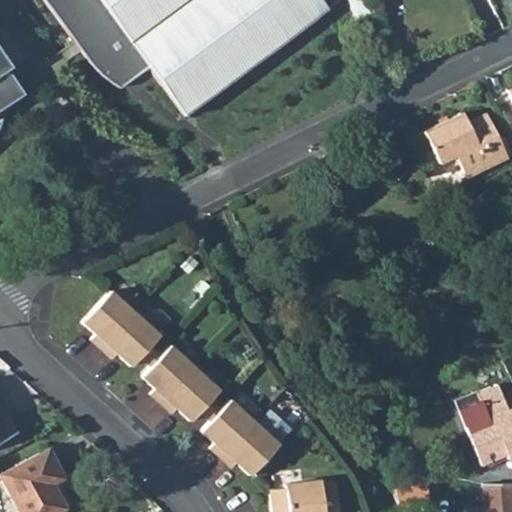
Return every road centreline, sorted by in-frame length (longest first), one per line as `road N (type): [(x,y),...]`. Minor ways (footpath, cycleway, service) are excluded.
road 1 (residential): [(511,49),(23,279),(0,309)]
road 2 (residential): [(0,325),(198,511)]
